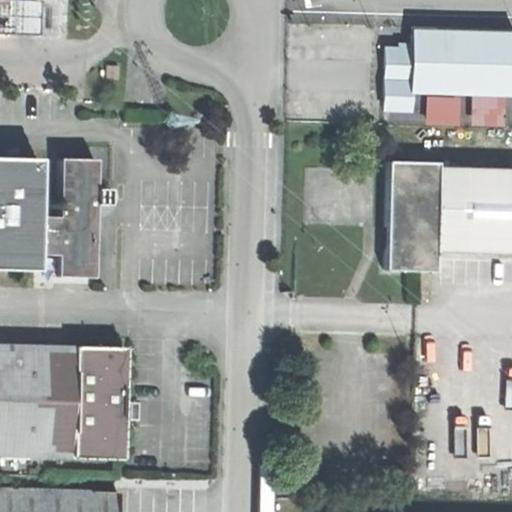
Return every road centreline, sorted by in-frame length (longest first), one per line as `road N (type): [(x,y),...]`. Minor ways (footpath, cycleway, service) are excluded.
road 1 (residential): [(243,511),(255,81),(238,59)]
road 2 (residential): [(144,0),(145,35),(168,64),(203,73),(238,59)]
